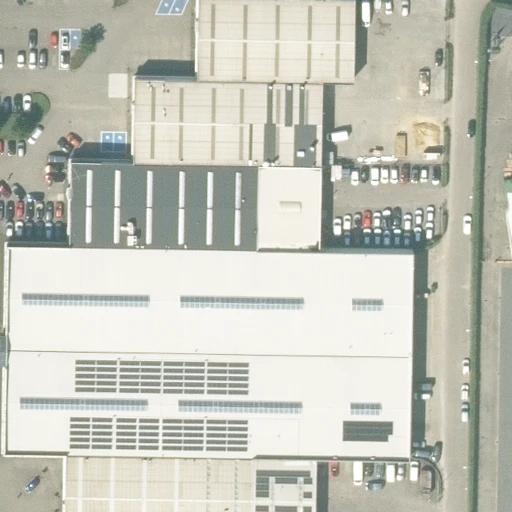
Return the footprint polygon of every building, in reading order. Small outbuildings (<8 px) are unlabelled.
[(197,0),(196,78),(321,81),(352,82),(353,0),(197,0)] [(132,162),(257,164),(320,165),(321,81),(196,78),(133,77),(132,162)] [(68,244),(256,248),(257,164),(132,162),(70,160),(68,244)] [(4,352),(410,360),(412,250),(256,248),(68,244),(6,243),(4,352)] [(64,453),(315,457),(408,459),(410,360),(4,352),(2,452),(64,453)] [(313,511),(315,457),(64,453),(63,511),(313,511)]
